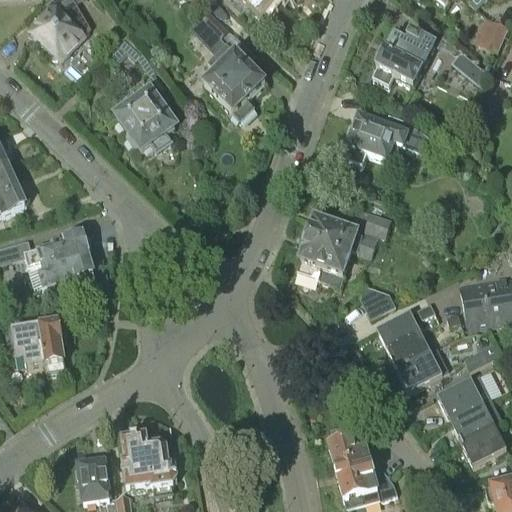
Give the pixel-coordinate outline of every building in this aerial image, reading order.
[(276,7),(267,0),(229,0),(261,26),(265,21),(268,23),(276,14),(273,12),(276,7)] [(267,0),(276,7),(279,10),(287,0),(267,0)] [(475,16),(486,3),(482,0),(408,0),(418,8),(429,2),(444,15),(457,0),(475,16)] [(69,13),(60,22),(52,15),(29,38),(60,68),(83,45),(82,44),(91,34),(69,13)] [(221,46),(229,36),(209,18),(201,28),(221,46)] [(508,34),(487,25),(476,51),(497,60),(508,34)] [(416,41),(435,50),(439,52),(443,44),(423,27),(416,41)] [(106,44),(115,53),(124,43),(129,38),(120,29),(106,44)] [(389,95),(394,85),(413,95),(435,50),(411,38),(405,49),(394,43),(386,59),(385,58),(376,76),(371,86),(389,95)] [(151,83),(159,77),(144,57),(141,60),(124,43),(115,53),(108,60),(117,70),(127,59),(135,67),(137,65),(150,84),(151,83)] [(226,51),(217,59),(206,70),(216,80),(203,92),(233,122),(239,128),(253,115),(246,109),(265,91),(226,51)] [(452,68),(484,94),(490,79),(462,56),(452,68)] [(151,83),(150,84),(142,89),(141,88),(129,96),(138,107),(114,124),(141,161),(151,153),(156,161),(171,150),(166,142),(176,135),(160,112),(168,107),(151,83)] [(383,133),(358,124),(347,155),(349,156),(345,167),(362,174),(366,162),(387,169),(388,168),(396,171),(402,155),(403,156),(403,155),(422,162),(429,145),(420,139),(409,133),(410,130),(387,122),(383,133)] [(0,183),(10,179),(0,156),(0,183)] [(458,157),(454,164),(470,174),(474,167),(458,157)] [(10,179),(0,183),(0,221),(1,221),(2,223),(8,220),(26,212),(28,206),(25,198),(18,195),(10,179)] [(208,207),(205,203),(199,202),(195,206),(194,211),(198,216),(203,216),(208,213),(208,207)] [(349,232),(347,238),(313,226),(298,270),(300,270),(296,280),(338,294),(350,257),(370,263),(377,241),(384,244),(389,227),(358,216),(352,232),(349,232)] [(33,294),(42,291),(43,294),(76,285),(78,293),(94,288),(92,280),(93,280),(87,260),(91,254),(89,245),(82,243),(82,242),(31,258),(27,247),(20,249),(0,254),(0,271),(24,264),(27,275),(28,275),(33,294)] [(511,283),(459,294),(467,336),(511,327),(511,283)] [(370,326),(395,314),(390,301),(365,292),(359,305),(370,326)] [(421,326),(434,320),(429,309),(416,316),(421,326)] [(419,338),(415,330),(410,321),(410,319),(375,337),(385,356),(419,338)] [(446,324),(448,332),(459,329),(457,320),(446,324)] [(60,348),(57,330),(38,333),(38,334),(12,338),(16,362),(24,360),(26,376),(45,373),(46,379),(65,376),(60,348)] [(429,358),(419,338),(385,356),(396,376),(429,358)] [(470,377),(499,362),(493,351),(464,366),(470,377)] [(436,355),(429,358),(396,376),(408,400),(442,383),(449,379),(436,355)] [(448,427),(490,406),(479,382),(470,386),(436,403),(448,427)] [(490,406),(448,427),(460,450),(494,433),(502,429),(490,406)] [(337,484),(380,472),(377,469),(370,470),(366,454),(359,456),(355,444),(351,445),(347,433),(331,437),(335,450),(327,452),(337,484)] [(506,457),(494,433),(460,450),(472,474),(506,457)] [(146,444),(124,447),(121,448),(125,470),(122,470),(126,498),(151,494),(152,497),(153,496),(154,504),(172,501),(171,494),(172,493),(176,488),(175,479),(169,475),(166,457),(160,453),(147,455),(146,444)] [(117,511),(117,504),(109,505),(104,468),(77,472),(82,511),(105,507),(106,511),(117,511)] [(393,490),(380,472),(337,484),(344,511),(362,511),(380,507),(397,501),(393,490)] [(511,487),(490,493),(491,494),(486,496),(484,498),(487,509),(490,510),(495,509),(495,510),(511,505),(511,487)] [(117,511),(130,511),(129,503),(117,504),(117,511)]
